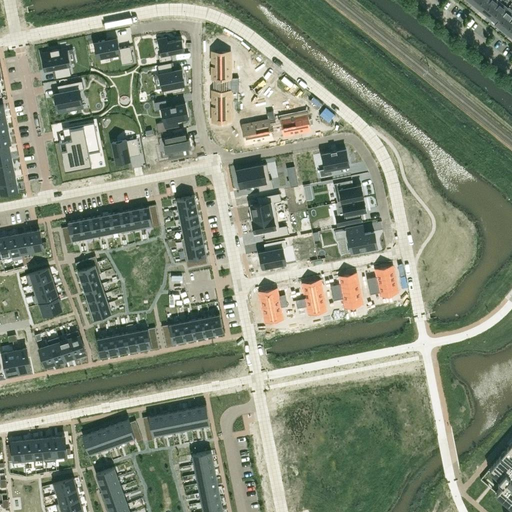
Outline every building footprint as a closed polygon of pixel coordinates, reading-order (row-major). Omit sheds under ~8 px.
[(481,10),(488,0),(476,0),(474,4),(481,10)] [(489,16),(500,2),(497,0),(488,0),(481,10),(488,15),(489,16)] [(495,23),(506,9),(507,8),(500,2),(489,16),(488,15),(487,17),(495,23)] [(511,17),(511,13),(506,9),(495,23),(502,29),(511,17)] [(510,35),(511,32),(511,17),(502,29),(510,35)] [(167,36),(158,38),(161,54),(158,54),(160,61),(172,59),(170,53),(184,50),(182,38),(168,41),(167,36)] [(117,37),(95,42),(98,57),(120,53),(122,63),(133,61),(130,45),(119,47),(117,37)] [(51,51),(42,52),(45,69),(54,67),(56,77),(71,74),(69,64),(70,64),(67,48),(59,49),(59,47),(50,49),(51,51)] [(230,51),(212,52),(213,77),(227,77),(227,84),(239,84),(239,77),(230,77),(230,51)] [(171,62),(158,64),(162,88),(164,88),(165,92),(182,89),(181,85),(185,84),(182,68),(173,70),(171,62)] [(59,92),(55,92),(59,112),(83,107),(79,89),(84,88),(82,80),(57,85),(59,92)] [(227,90),(213,91),(213,116),(231,116),(231,91),(239,91),(239,84),(227,84),(227,90)] [(166,99),(154,101),(156,109),(162,108),(165,121),(166,121),(167,127),(178,124),(177,119),(188,117),(185,102),(167,106),(166,99)] [(280,109),(273,110),(276,122),(282,121),(285,134),(310,129),(307,112),(282,117),(280,109)] [(268,119),(243,124),(247,142),(272,137),(269,123),(276,122),(273,110),(267,111),(268,119)] [(68,155),(64,156),(66,170),(92,165),(89,152),(100,150),(94,121),(69,126),(72,138),(65,139),(68,155)] [(0,134),(9,133),(7,123),(0,124),(0,134)] [(167,142),(164,143),(166,150),(168,150),(169,156),(189,152),(188,146),(190,146),(189,138),(186,138),(185,133),(183,133),(182,128),(173,130),(174,135),(166,137),(167,142)] [(9,133),(0,134),(0,144),(8,143),(11,142),(9,133)] [(126,138),(112,141),(116,162),(130,159),(129,153),(139,152),(139,153),(140,153),(137,137),(127,139),(126,138)] [(0,153),(10,152),(8,143),(0,144),(0,153)] [(325,168),(319,169),(321,176),(332,173),(331,168),(349,164),(346,148),(322,153),(325,168)] [(10,152),(0,153),(0,163),(12,161),(10,152)] [(0,173),(14,171),(12,161),(0,163),(0,173)] [(267,163),(237,169),(241,185),(258,182),(259,190),(274,187),(272,178),(270,179),(267,163)] [(14,171),(0,173),(0,183),(16,180),(14,171)] [(296,175),(288,177),(290,186),(298,185),(296,175)] [(352,179),(334,182),(337,202),(335,202),(363,197),(361,184),(353,186),(352,179)] [(16,180),(0,183),(0,186),(1,193),(17,190),(16,180)] [(262,203),(250,205),(253,218),(253,219),(277,214),(274,201),(281,200),(280,192),(261,196),(262,203)] [(194,194),(177,198),(179,208),(196,205),(194,194)] [(363,197),(335,202),(338,214),(336,215),(338,224),(361,220),(359,211),(366,210),(363,197)] [(149,205),(138,207),(142,225),(152,223),(152,222),(151,218),(151,214),(150,209),(149,205)] [(196,205),(179,208),(181,218),(198,215),(196,205)] [(138,207),(128,209),(132,227),(142,225),(138,207)] [(128,209),(118,211),(122,229),(132,227),(128,209)] [(118,211),(108,213),(112,231),(122,229),(118,211)] [(108,213),(98,215),(102,233),(112,231),(108,213)] [(253,218),(252,218),(255,232),(267,229),(268,237),(288,233),(286,224),(279,226),(277,214),(253,219),(253,218)] [(98,215),(88,217),(92,235),(102,233),(98,215)] [(198,215),(181,218),(183,228),(200,225),(198,215)] [(88,217),(78,219),(82,237),(92,235),(88,217)] [(78,219),(68,221),(69,225),(70,230),(70,234),(71,238),(71,239),(82,237),(78,219)] [(200,225),(183,228),(184,238),(185,238),(202,235),(200,225)] [(362,225),(335,230),(337,239),(338,239),(344,238),(347,251),(363,248),(363,252),(377,249),(375,238),(376,237),(374,231),(364,233),(362,225)] [(39,229),(28,231),(31,250),(43,248),(47,247),(46,241),(42,242),(39,229)] [(28,231),(18,233),(21,252),(31,250),(28,231)] [(18,233),(8,235),(12,256),(13,260),(22,258),(21,252),(18,233)] [(8,235),(0,236),(0,248),(2,258),(12,256),(8,235)] [(202,235),(185,238),(186,248),(204,245),(202,235)] [(270,249),(259,251),(262,267),(286,262),(283,247),(286,247),(285,239),(268,242),(270,249)] [(204,245),(186,248),(189,259),(190,258),(194,258),(198,257),(202,256),(206,255),(204,245)] [(82,267),(78,269),(81,279),(98,273),(95,263),(94,263),(90,265),(86,266),(82,267)] [(377,275),(367,277),(370,293),(380,291),(380,294),(398,290),(393,267),(393,265),(375,269),(377,275)] [(49,267),(26,274),(29,285),(32,284),(31,284),(52,277),(49,267)] [(340,283),(331,285),(333,299),(343,297),(344,301),(362,297),(357,272),(339,276),(340,283)] [(98,273),(81,279),(84,288),(102,283),(98,273)] [(52,277),(31,284),(32,284),(35,293),(55,287),(52,277)] [(305,297),(296,299),(297,308),(307,306),(308,308),(325,305),(320,279),(303,283),(305,297)] [(102,283),(84,288),(88,298),(105,292),(102,283)] [(55,287),(35,293),(38,304),(40,303),(40,302),(58,296),(55,287)] [(277,288),(259,291),(264,317),(282,313),(280,301),(289,299),(288,293),(278,295),(277,288)] [(105,292),(88,298),(91,308),(108,302),(105,292)] [(58,296),(40,302),(40,303),(44,314),(45,318),(51,316),(49,312),(62,308),(58,296)] [(376,298),(369,300),(371,309),(377,308),(376,298)] [(108,302),(91,308),(94,318),(111,312),(108,302)] [(220,313),(209,315),(213,333),(223,331),(220,313)] [(209,315),(199,317),(203,335),(213,333),(209,315)] [(199,317),(189,319),(193,337),(203,335),(199,317)] [(189,319),(179,321),(183,339),(193,337),(189,319)] [(179,321),(169,323),(170,328),(171,332),(171,336),(172,340),(173,341),(183,339),(179,321)] [(148,327),(138,330),(141,347),(152,345),(151,344),(150,340),(150,336),(149,332),(148,327)] [(78,329),(67,333),(69,337),(75,355),(85,352),(78,329)] [(138,330),(128,332),(131,349),(141,347),(138,330)] [(128,332),(118,333),(121,351),(131,349),(128,332)] [(118,333),(108,335),(111,353),(121,351),(118,333)] [(108,335),(97,338),(101,355),(111,353),(108,335)] [(58,336),(48,339),(49,344),(50,344),(56,362),(65,359),(59,341),(60,340),(58,336)] [(60,340),(59,341),(65,359),(75,355),(69,337),(60,340)] [(49,344),(40,347),(46,365),(56,362),(50,344),(49,344)] [(26,347),(15,350),(19,372),(31,369),(26,347)] [(15,350),(3,352),(7,374),(19,372),(15,350)] [(206,404),(196,406),(200,425),(210,423),(206,404)] [(196,406),(187,408),(191,427),(200,425),(196,406)] [(187,408),(177,410),(181,429),(184,428),(191,427),(187,408)] [(177,410),(168,411),(172,430),(181,429),(177,410)] [(168,411),(159,413),(162,432),(172,430),(168,411)] [(159,413),(149,415),(149,419),(150,423),(151,427),(152,431),(152,434),(162,432),(159,413)] [(125,419),(119,421),(126,440),(135,436),(134,432),(133,429),(131,425),(130,421),(129,418),(125,419)] [(119,421),(110,425),(117,443),(118,442),(126,440),(119,421)] [(110,425),(101,428),(108,446),(117,443),(110,425)] [(101,428),(92,431),(99,449),(108,446),(101,428)] [(92,431),(82,434),(89,453),(99,449),(92,431)] [(65,435),(53,436),(55,455),(67,454),(71,453),(70,447),(66,448),(65,435)] [(53,436),(43,437),(45,458),(44,458),(45,461),(56,460),(55,455),(53,436)] [(43,437),(32,438),(35,457),(34,457),(34,460),(44,458),(45,458),(43,437)] [(32,438),(22,439),(24,458),(34,457),(35,457),(32,438)] [(22,439),(12,440),(12,443),(13,447),(13,451),(13,455),(14,459),(24,458),(22,439)] [(511,449),(508,446),(500,455),(511,464),(511,449)] [(211,450),(192,453),(194,463),(213,460),(211,450)] [(511,464),(500,455),(491,466),(495,470),(492,473),(499,478),(498,479),(498,480),(502,483),(498,488),(502,492),(499,494),(511,505),(511,504),(511,483),(507,480),(511,473),(511,464)] [(213,460),(194,463),(196,473),(215,469),(213,460)] [(107,469),(96,473),(99,482),(118,476),(114,466),(107,469)] [(215,469),(196,473),(198,482),(217,478),(215,469)] [(118,476),(99,482),(103,491),(121,485),(118,476)] [(73,477),(53,483),(56,494),(58,493),(76,487),(73,477)] [(217,478),(198,482),(199,487),(200,492),(219,488),(219,487),(217,478)] [(121,485),(103,491),(106,500),(124,494),(121,485)] [(76,487),(58,493),(60,502),(79,497),(76,487)] [(219,488),(200,492),(202,501),(221,497),(219,488)] [(124,494),(106,500),(109,509),(127,503),(124,494)] [(60,502),(56,503),(58,511),(63,511),(82,507),(79,497),(60,502)] [(221,497),(202,501),(203,510),(222,507),(221,497)] [(127,503),(109,509),(110,511),(129,511),(131,511),(127,503)]
